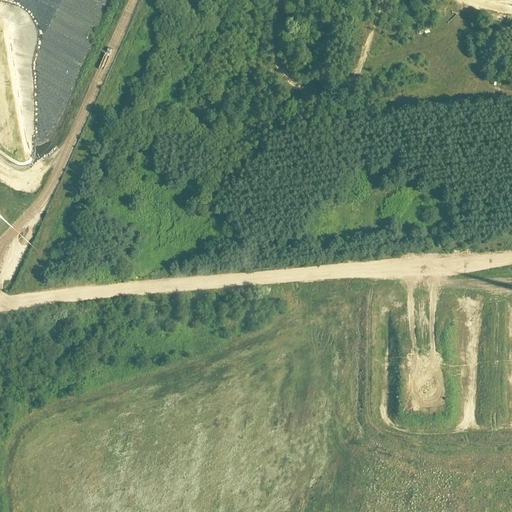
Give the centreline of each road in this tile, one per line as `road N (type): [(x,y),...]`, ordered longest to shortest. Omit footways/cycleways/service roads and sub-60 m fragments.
road 1 (track): [(0,305),(511,253)]
road 2 (track): [(0,256),(43,207),(136,0)]
